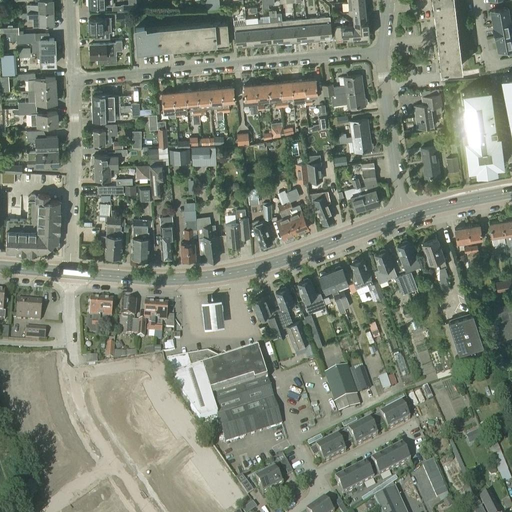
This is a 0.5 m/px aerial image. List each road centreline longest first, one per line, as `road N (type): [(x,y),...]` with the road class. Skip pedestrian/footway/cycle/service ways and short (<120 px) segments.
road 1 (secondary): [(403,216),(212,278),(68,273)]
road 2 (residential): [(71,80),(380,58)]
road 3 (residential): [(68,273),(71,80)]
road 4 (residential): [(403,216),(380,58)]
road 5 (residential): [(314,475),(402,430),(416,459)]
road 6 (residential): [(113,460),(78,397),(71,343)]
